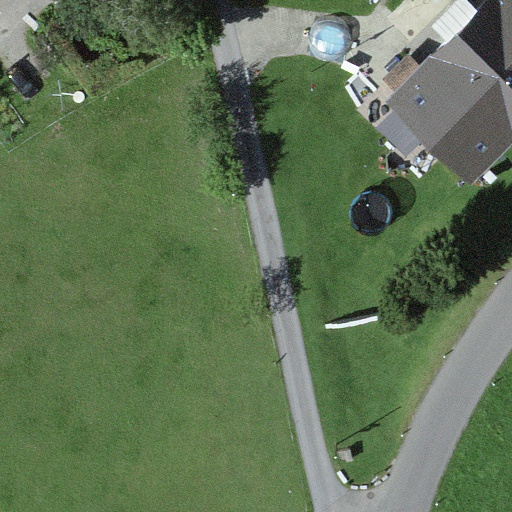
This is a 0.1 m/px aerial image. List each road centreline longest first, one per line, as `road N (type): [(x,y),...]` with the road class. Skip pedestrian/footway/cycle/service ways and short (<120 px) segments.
road 1 (unclassified): [(336,511),(229,44),(211,0)]
road 2 (tertiary): [(511,304),(417,465),(400,511)]
